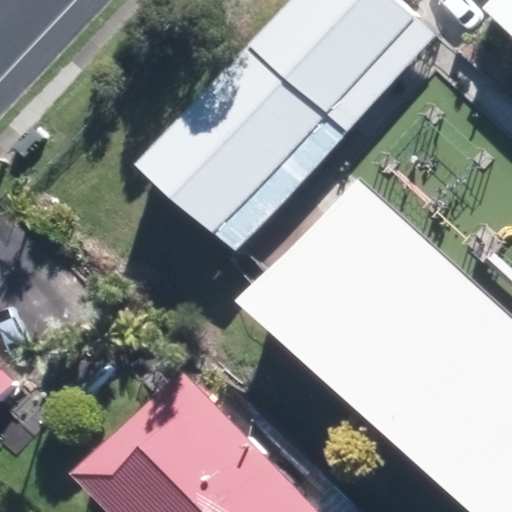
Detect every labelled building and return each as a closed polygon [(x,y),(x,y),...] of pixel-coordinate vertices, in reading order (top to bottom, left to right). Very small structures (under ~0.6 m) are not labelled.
[(457,28),(426,0),(302,0),(146,167),(243,257),(457,28)] [(511,0),(503,0),(468,34),(511,79),(511,0)] [(511,511),(511,306),(371,182),(260,307),(492,511),(511,511)] [(0,352),(0,422),(35,387),(0,352)] [(328,511),(189,370),(79,477),(112,511),(328,511)]
